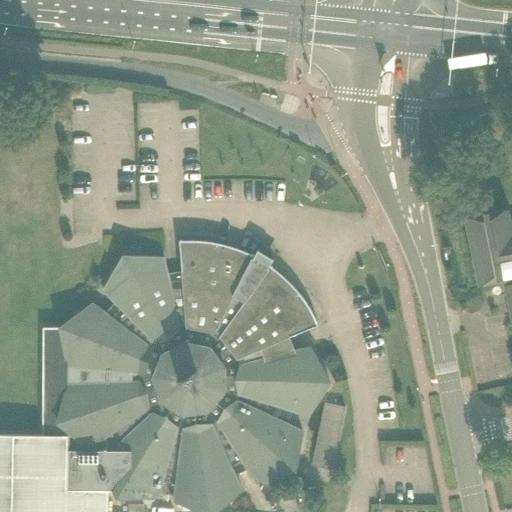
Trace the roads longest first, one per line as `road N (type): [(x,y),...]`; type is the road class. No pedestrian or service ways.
road 1 (unclassified): [(365,130),(296,130),(217,92),(104,68)]
road 2 (primary): [(0,1),(258,22)]
road 3 (unclassified): [(461,442),(400,203)]
road 4 (unclassified): [(400,203),(410,32)]
road 5 (primary): [(258,22),(266,37),(365,84)]
